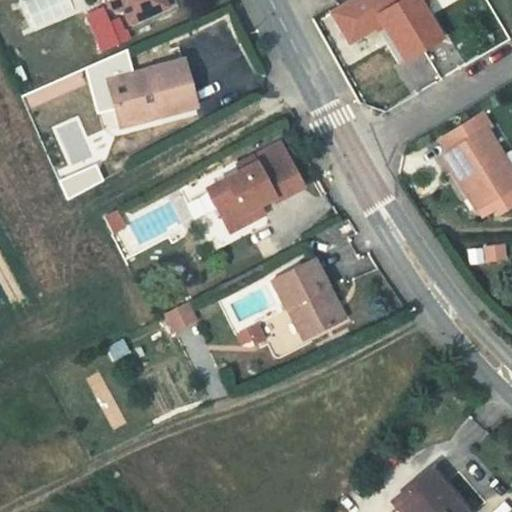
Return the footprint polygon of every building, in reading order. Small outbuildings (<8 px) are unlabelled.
[(125,20),(164,1),(164,0),(98,0),(101,4),(112,8),(117,6),(125,20)] [(424,0),(349,0),(329,12),(348,45),(385,23),(378,12),(398,0),(421,0),(422,2),(424,0)] [(421,0),(398,0),(378,12),(385,23),(405,57),(443,35),(422,2),(421,0)] [(424,55),(402,65),(414,89),(435,79),(424,55)] [(150,116),(188,104),(176,59),(98,80),(107,112),(145,102),(150,116)] [(441,150),(473,204),(511,180),(511,169),(500,150),(485,123),(441,150)] [(268,189),(273,199),(295,187),(269,140),(225,164),(229,172),(200,188),(217,218),(246,201),(268,189)] [(506,146),(500,150),(511,169),(511,148),(511,147),(506,146)] [(58,184),(65,199),(99,182),(93,168),(58,184)] [(511,201),(511,180),(473,204),(477,211),(483,209),(488,216),(511,201)] [(253,214),(246,201),(217,218),(224,231),(253,214)] [(281,311),(290,306),(305,335),(340,316),(306,254),(262,277),(281,311)] [(155,310),(153,312),(163,330),(187,317),(176,299),(155,310)] [(281,311),(297,340),(305,335),(290,306),(281,311)] [(440,455),(432,463),(468,501),(476,494),(440,455)] [(399,494),(415,511),(455,511),(468,501),(432,463),(399,494)]
